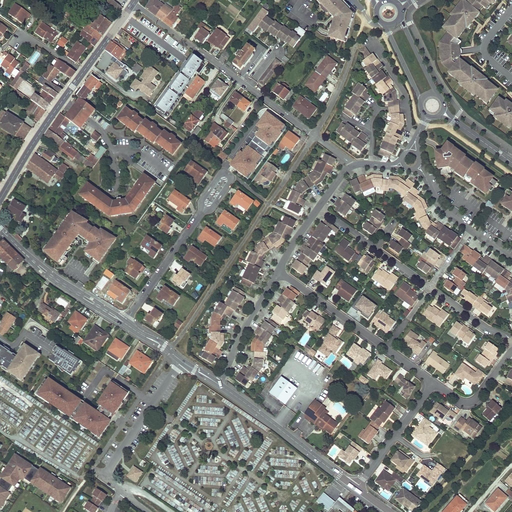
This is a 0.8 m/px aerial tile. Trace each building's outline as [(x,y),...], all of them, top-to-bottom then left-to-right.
[(122,8),(112,0),(107,0),(106,3),(119,13),(122,8)] [(164,6),(155,0),(151,0),(146,8),(156,16),(164,6)] [(342,0),(317,0),(331,15),(334,18),(329,33),(328,36),(346,43),(355,13),(342,0)] [(472,92),(475,94),(483,101),(485,98),(488,101),(495,92),(492,89),(494,87),(486,80),(486,79),(466,63),(466,64),(463,61),(460,64),(457,61),(459,58),(460,58),(458,44),(461,41),(454,36),(457,33),(459,35),(466,27),(467,27),(472,22),(471,21),(474,18),(475,18),(477,15),(475,14),(477,11),(479,9),(482,5),(485,8),(488,4),(489,4),(491,2),(492,0),(494,1),(495,0),(467,0),(466,2),(465,1),(463,3),(461,2),(459,5),(459,6),(456,9),(453,12),(455,13),(453,16),(446,24),(449,26),(446,29),(449,32),(444,37),(441,41),(442,41),(444,43),(444,51),(443,51),(443,54),(444,54),(444,60),(442,61),(441,62),(443,64),(444,64),(447,67),(450,70),(454,72),(451,75),(460,81),(462,83),(461,85),(471,93),(472,92)] [(173,9),(164,22),(172,28),(179,18),(175,15),(181,7),(179,5),(179,4),(177,3),(173,9)] [(30,14),(16,4),(8,14),(21,23),(25,18),(23,17),(25,15),(28,17),(30,14)] [(164,6),(156,16),(164,22),(173,9),(165,4),(164,6)] [(179,18),(172,28),(180,34),(186,26),(189,28),(194,22),(191,21),(192,20),(191,19),(191,18),(187,16),(186,19),(184,18),(182,20),(180,19),(184,14),(183,13),(179,18)] [(102,36),(111,23),(100,15),(94,24),(89,21),(87,25),(102,36)] [(286,40),(290,43),(295,36),(294,35),(293,33),(292,32),(290,34),(288,32),(288,29),(283,26),(282,28),(281,27),(281,25),(278,22),(275,23),(275,22),(274,24),(272,22),(272,21),(269,18),(267,18),(265,17),(259,26),(268,32),(268,31),(276,37),(277,36),(285,41),(286,40)] [(56,32),(42,23),(35,33),(43,38),(44,37),(45,35),(50,38),(49,41),(52,43),(57,36),(54,35),(56,32)] [(102,36),(87,25),(83,31),(98,42),(102,36)] [(205,25),(195,38),(203,44),(210,35),(207,33),(210,29),(205,25)] [(229,38),(217,29),(208,41),(218,48),(220,45),(223,47),(229,38)] [(94,47),(98,42),(83,31),(79,36),(82,38),(78,43),(86,48),(89,44),(93,46),(94,47)] [(7,33),(1,38),(5,43),(11,38),(7,33)] [(127,51),(112,41),(105,51),(119,61),(127,51)] [(78,43),(77,42),(72,49),(81,56),(87,49),(86,48),(78,43)] [(250,58),(255,51),(248,45),(242,52),(238,50),(235,54),(239,57),(233,65),(241,70),(246,62),(248,64),(251,59),(250,58)] [(365,48),(360,52),(365,59),(371,55),(365,48)] [(81,56),(72,49),(67,57),(76,64),(81,56)] [(231,54),(225,50),(221,56),(227,60),(231,54)] [(365,59),(363,61),(368,67),(371,65),(374,67),(380,63),(377,59),(377,60),(372,54),(371,55),(365,59)] [(14,59),(9,55),(1,65),(7,70),(6,72),(11,75),(19,64),(15,62),(14,62),(13,61),(14,59)] [(193,55),(181,72),(191,79),(203,63),(193,55)] [(325,79),(337,64),(327,57),(316,72),(325,79)] [(275,58),(259,81),(264,85),(281,62),(275,58)] [(66,65),(58,60),(53,67),(59,71),(59,72),(70,79),(71,80),(76,72),(66,65)] [(116,79),(126,66),(119,61),(116,65),(115,64),(111,70),(110,69),(107,73),(116,79)] [(138,75),(143,68),(137,63),(132,70),(138,75)] [(368,67),(366,69),(372,78),(380,73),(377,70),(379,68),(382,66),(380,63),(374,67),(371,65),(368,67)] [(27,74),(30,69),(25,65),(21,70),(25,73),(27,74)] [(50,65),(42,77),(51,82),(54,78),(59,72),(59,71),(53,67),(50,65)] [(135,79),(130,86),(136,91),(139,86),(143,89),(142,91),(149,97),(155,88),(149,84),(158,73),(149,67),(141,78),(144,80),(142,83),(135,79)] [(20,70),(17,75),(21,78),(25,73),(21,70),(20,70)] [(380,73),(372,78),(377,84),(378,84),(382,81),(384,84),(388,81),(390,79),(388,76),(386,77),(382,71),(380,73)] [(325,79),(316,72),(306,85),(315,92),(325,79)] [(180,74),(170,88),(180,95),(190,81),(180,74)] [(99,82),(92,76),(84,86),(91,91),(95,87),(99,82)] [(51,82),(42,77),(38,82),(44,86),(45,86),(58,95),(61,90),(51,82)] [(193,99),(204,82),(197,77),(185,94),(193,99)] [(65,86),(54,78),(51,82),(61,90),(65,86)] [(377,84),(376,85),(383,95),(388,91),(389,90),(388,89),(389,88),(388,86),(390,85),(393,83),(390,79),(388,81),(384,84),(382,81),(378,84),(377,84)] [(222,85),(218,82),(211,90),(221,97),(228,87),(223,84),(222,85)] [(290,93),(277,83),(271,91),(284,101),(285,99),(288,102),(295,92),(292,90),(290,93)] [(359,84),(352,93),(355,95),(358,98),(361,94),(367,99),(370,95),(368,94),(363,91),(365,88),(359,84)] [(45,92),(54,99),(58,95),(45,86),(44,86),(42,90),(45,92)] [(84,101),(91,91),(84,86),(77,96),(80,98),(84,101)] [(388,91),(383,95),(384,97),(385,106),(389,105),(398,104),(398,100),(395,100),(394,91),(391,87),(389,88),(388,89),(389,90),(388,91)] [(24,95),(15,89),(13,91),(22,97),(24,95)] [(169,90),(156,107),(166,114),(179,97),(169,90)] [(54,99),(45,92),(40,98),(50,105),(54,99)] [(325,92),(320,98),(324,101),(328,95),(325,92)] [(243,98),(236,93),(229,102),(236,107),(243,98)] [(358,98),(355,95),(351,101),(359,108),(364,102),(365,102),(367,99),(361,94),(358,98)] [(40,98),(37,95),(32,101),(34,103),(39,106),(45,111),(50,105),(40,98)] [(302,114),(309,119),(316,109),(310,104),(312,102),(305,97),(304,99),(300,97),(293,107),(297,110),(298,108),(303,112),(302,114)] [(80,130),(95,110),(84,101),(80,98),(65,118),(78,128),(80,130)] [(250,103),(243,98),(236,107),(244,112),(250,103)] [(511,105),(511,106),(505,101),(504,102),(498,98),(490,109),(494,112),(493,113),(496,114),(495,115),(497,117),(496,119),(499,121),(500,121),(504,123),(506,121),(509,123),(511,125),(511,105)] [(359,108),(351,101),(343,112),(351,118),(353,115),(355,116),(360,108),(359,108)] [(31,118),(39,106),(34,103),(26,114),(31,118)] [(45,111),(39,106),(31,118),(37,122),(46,111),(45,111)] [(133,113),(126,108),(117,120),(121,122),(121,121),(125,124),(133,113)] [(194,113),(186,123),(193,129),(199,121),(198,120),(203,113),(197,108),(196,110),(194,108),(191,111),(194,113)] [(31,128),(2,110),(0,113),(0,127),(23,141),(31,128)] [(399,110),(389,112),(390,115),(392,115),(392,120),(391,123),(398,126),(397,126),(399,127),(402,120),(402,114),(399,114),(399,110)] [(170,153),(173,155),(182,144),(175,139),(176,137),(173,135),(171,136),(164,131),(162,133),(155,127),(156,126),(153,124),(152,125),(145,120),(144,121),(136,116),(137,115),(134,112),(133,113),(125,124),(124,125),(128,128),(128,126),(132,129),(132,130),(134,133),(136,131),(139,133),(140,132),(144,135),(144,136),(147,138),(147,137),(151,140),(151,141),(154,144),(155,142),(159,144),(159,143),(164,146),(163,147),(166,150),(167,149),(171,152),(170,153)] [(65,118),(60,114),(53,125),(63,133),(68,125),(76,131),(78,128),(65,118)] [(227,134),(214,123),(209,130),(212,132),(205,141),(215,148),(220,141),(221,141),(227,134)] [(346,126),(342,123),(335,132),(346,140),(353,131),(354,129),(346,124),(346,126)] [(398,126),(391,123),(386,133),(387,134),(393,136),(395,133),(400,135),(402,131),(398,130),(396,129),(397,126),(398,126)] [(63,133),(53,125),(49,130),(63,141),(66,137),(62,134),(63,133)] [(198,127),(190,139),(192,140),(201,129),(198,127)] [(63,141),(49,130),(46,136),(60,147),(74,159),(74,158),(78,153),(63,141)] [(96,142),(101,136),(94,131),(90,137),(96,142)] [(353,131),(346,140),(352,144),(356,139),(359,141),(364,135),(361,133),(359,135),(353,131)] [(295,137),(288,132),(280,143),(278,146),(283,150),(286,146),(292,150),(298,141),(294,138),(295,137)] [(393,136),(387,134),(384,141),(394,145),(397,138),(398,139),(400,135),(395,133),(393,136)] [(356,139),(352,144),(352,145),(361,152),(367,144),(364,141),(367,137),(364,135),(359,141),(356,139)] [(243,142),(237,137),(228,149),(233,153),(231,155),(237,160),(247,147),(242,143),(243,142)] [(394,145),(384,141),(379,153),(389,157),(390,153),(392,154),(394,149),(392,148),(392,147),(394,147),(394,145)] [(435,152),(438,166),(445,165),(445,167),(455,171),(456,170),(465,176),(466,174),(473,178),(471,180),(472,183),(474,184),(476,181),(479,183),(477,186),(482,190),(483,189),(487,192),(491,186),(494,187),(498,182),(492,178),(493,177),(483,170),(484,169),(475,162),(473,164),(467,160),(468,159),(458,153),(459,152),(453,148),(454,146),(448,142),(443,149),(443,151),(439,152),(435,152)] [(98,160),(106,150),(100,145),(92,156),(98,160)] [(74,159),(60,147),(59,149),(73,160),(74,159)] [(54,155),(55,154),(48,150),(46,153),(45,152),(43,156),(53,163),(54,162),(55,163),(57,161),(59,163),(59,162),(58,161),(56,157),(55,156),(54,155)] [(267,151),(247,179),(252,183),(254,180),(266,162),(271,155),(269,153),(269,152),(267,151)] [(218,157),(226,160),(228,155),(221,152),(218,157)] [(81,163),(85,158),(78,153),(74,158),(81,163)] [(58,171),(35,154),(26,168),(48,184),(54,177),(55,174),(62,179),(63,178),(65,179),(67,177),(63,174),(58,171)] [(92,156),(91,154),(87,160),(94,165),(98,160),(92,156)] [(323,160),(322,162),(326,164),(324,168),(332,171),(333,167),(332,167),(336,160),(331,158),(325,155),(323,160)] [(83,164),(91,170),(94,165),(87,160),(86,159),(83,164)] [(322,162),(320,161),(315,172),(321,175),(322,174),(323,174),(324,172),(326,173),(330,175),(332,171),(324,168),(326,164),(322,162)] [(206,172),(191,162),(185,171),(195,178),(193,180),(199,184),(206,172)] [(277,169),(266,162),(254,180),(258,182),(258,181),(264,185),(269,184),(275,175),(274,174),(277,169)] [(66,172),(68,168),(62,164),(58,171),(63,174),(65,171),(66,172)] [(321,175),(315,172),(314,174),(309,177),(306,179),(311,187),(314,185),(315,185),(323,180),(325,175),(323,174),(322,174),(321,175)] [(153,186),(155,183),(143,175),(139,181),(138,179),(133,186),(135,187),(126,198),(125,197),(123,200),(123,202),(121,202),(121,201),(121,198),(117,199),(117,201),(118,203),(116,203),(116,201),(113,199),(112,201),(101,192),(102,191),(95,186),(94,188),(88,183),(80,195),(83,197),(84,196),(88,199),(87,200),(90,203),(91,201),(95,205),(95,206),(101,210),(102,209),(106,212),(105,213),(108,216),(109,214),(111,215),(111,217),(117,216),(117,214),(125,213),(126,214),(131,213),(131,212),(133,210),(135,212),(137,209),(135,207),(139,203),(140,204),(145,198),(143,197),(146,192),(148,193),(150,190),(148,189),(151,185),(153,186)] [(360,186),(362,190),(363,193),(374,188),(370,181),(369,182),(369,180),(366,182),(365,179),(364,176),(360,178),(363,185),(360,186)] [(373,176),(368,178),(369,180),(369,182),(370,181),(374,188),(376,187),(381,188),(380,190),(384,191),(385,181),(381,180),(382,177),(373,176)] [(357,180),(350,183),(355,193),(362,190),(360,186),(363,185),(360,178),(356,179),(357,180)] [(385,181),(384,191),(388,191),(389,189),(394,189),(395,191),(400,184),(401,185),(402,183),(403,182),(399,179),(390,178),(389,181),(385,181)] [(311,187),(306,179),(296,185),(297,187),(295,192),(301,195),(303,192),(304,192),(311,187)] [(400,184),(395,191),(405,197),(412,188),(414,185),(407,180),(405,183),(404,185),(402,183),(401,185),(400,184)] [(405,197),(403,200),(413,207),(417,201),(416,200),(417,199),(415,197),(416,195),(418,192),(412,188),(405,197)] [(511,191),(509,189),(505,195),(508,196),(503,203),(507,205),(507,206),(511,210),(511,191)] [(190,201),(175,191),(169,200),(178,207),(177,209),(182,213),(190,201)] [(295,192),(293,191),(288,202),(291,203),(295,205),(297,202),(303,205),(305,201),(300,199),(301,195),(295,192)] [(237,204),(247,211),(253,202),(241,193),(238,197),(236,195),(230,203),(235,206),(237,204)] [(339,198),(336,202),(342,206),(345,203),(351,207),(355,201),(347,195),(343,201),(339,198)] [(417,201),(413,207),(415,208),(417,213),(414,214),(416,217),(425,214),(423,210),(426,209),(422,200),(418,197),(417,199),(416,200),(417,201)] [(491,202),(488,200),(486,203),(484,206),(487,208),(490,210),(492,207),(494,204),(491,202)] [(26,208),(14,201),(7,212),(17,218),(15,221),(21,224),(25,215),(22,213),(26,208)] [(295,205),(291,203),(290,206),(288,210),(298,215),(301,208),(302,208),(303,205),(297,202),(295,205)] [(336,202),(334,205),(337,207),(339,209),(337,212),(344,217),(351,207),(345,203),(342,206),(336,202)] [(370,220),(378,226),(383,219),(385,217),(376,210),(372,216),(373,217),(370,220)] [(233,230),(239,221),(227,213),(225,217),(222,215),(217,223),(221,226),(223,224),(233,230)] [(86,240),(91,244),(92,245),(89,247),(85,252),(86,253),(92,257),(94,259),(99,263),(108,251),(107,250),(109,247),(108,246),(112,242),(113,242),(115,239),(101,230),(100,232),(94,228),(93,229),(86,224),(87,222),(74,214),(72,216),(69,220),(67,219),(63,224),(65,225),(59,233),(56,237),(48,246),(44,251),(52,259),(60,265),(63,261),(65,262),(68,258),(65,256),(68,252),(67,251),(72,244),(75,240),(80,233),(88,239),(86,240)] [(425,214),(416,217),(421,228),(423,227),(427,230),(430,226),(431,225),(428,223),(428,222),(427,219),(425,214)] [(169,228),(173,222),(166,217),(161,224),(162,225),(159,228),(168,234),(171,230),(169,228)] [(285,217),(282,224),(286,226),(285,230),(291,233),(293,230),(292,229),(295,222),(285,217)] [(430,226),(433,228),(435,225),(427,219),(428,222),(428,223),(431,225),(430,226)] [(367,223),(363,229),(371,235),(373,232),(378,226),(370,220),(368,223),(367,223)] [(329,229),(332,225),(325,221),(323,225),(321,224),(318,227),(320,229),(319,230),(318,229),(317,231),(326,238),(331,231),(329,229)] [(282,224),(280,223),(274,234),(281,237),(282,236),(283,237),(284,234),(286,235),(290,237),(291,233),(285,230),(286,226),(282,224)] [(427,230),(426,233),(435,239),(437,237),(439,234),(436,231),(441,225),(437,223),(435,225),(433,228),(430,226),(427,230)] [(439,234),(437,237),(443,241),(450,232),(443,228),(444,227),(441,225),(436,231),(439,234)] [(401,231),(398,235),(402,238),(404,239),(401,242),(408,247),(410,244),(407,242),(412,236),(402,229),(401,231)] [(205,240),(215,247),(220,238),(209,230),(206,234),(203,232),(198,239),(203,243),(205,240)] [(312,237),(309,240),(315,245),(318,241),(322,244),(326,238),(317,231),(312,238),(312,237)] [(450,232),(443,241),(454,249),(455,248),(461,239),(453,234),(453,235),(450,232)] [(281,237),(274,234),(273,236),(269,239),(268,237),(265,239),(271,248),(274,246),(275,247),(283,242),(285,238),(283,237),(282,236),(281,237)] [(159,245),(147,237),(141,245),(151,252),(149,255),(154,258),(159,251),(156,249),(159,245)] [(271,248),(265,239),(254,246),(257,249),(254,254),(260,256),(261,257),(263,253),(263,254),(271,248)] [(316,255),(323,245),(322,244),(318,241),(315,245),(309,240),(307,244),(310,246),(312,247),(310,250),(316,255)] [(347,247),(349,244),(343,240),(335,252),(344,258),(347,257),(350,260),(355,253),(348,248),(348,249),(346,248),(347,247)] [(0,256),(9,246),(3,241),(0,243),(0,256)] [(408,247),(401,242),(399,246),(397,245),(393,242),(390,246),(389,247),(398,254),(402,248),(405,250),(408,247)] [(0,257),(8,265),(18,255),(9,246),(0,256),(0,257)] [(311,261),(316,255),(310,250),(308,249),(303,255),(302,254),(299,258),(307,263),(310,260),(311,261)] [(421,257),(425,259),(433,265),(437,258),(439,256),(431,249),(427,254),(425,252),(421,257)] [(191,260),(201,267),(207,258),(195,250),(193,253),(190,252),(185,259),(189,263),(191,260)] [(466,255),(463,260),(468,263),(471,266),(473,267),(478,260),(479,258),(476,256),(477,255),(470,250),(466,255)] [(254,254),(252,253),(247,263),(250,264),(254,266),(255,263),(262,266),(264,262),(258,260),(260,256),(254,254)] [(14,271),(24,261),(18,255),(8,265),(6,267),(7,268),(8,266),(13,270),(14,271)] [(371,263),(372,261),(367,257),(366,259),(365,260),(362,258),(357,265),(360,267),(359,268),(365,272),(366,270),(369,273),(373,266),(370,264),(371,263)] [(478,260),(473,267),(482,274),(483,272),(487,267),(484,265),(488,259),(485,257),(483,259),(481,262),(478,260)] [(143,274),(146,270),(130,258),(127,263),(131,266),(129,269),(131,270),(128,273),(128,274),(136,280),(139,275),(137,274),(139,271),(141,272),(143,274)] [(302,276),(307,269),(304,267),(307,263),(299,258),(294,265),(296,267),(295,268),(294,267),(292,269),(302,276)] [(422,262),(417,268),(426,274),(428,271),(433,265),(425,259),(423,262),(422,262)] [(491,262),(488,259),(484,265),(487,267),(483,272),(486,274),(490,277),(497,267),(491,262)] [(254,266),(250,264),(246,271),(256,276),(260,269),(262,266),(255,263),(254,266)] [(317,271),(312,279),(315,281),(316,280),(320,283),(324,286),(333,272),(326,267),(321,274),(317,271)] [(482,274),(473,267),(471,269),(481,276),(482,274)] [(497,267),(490,277),(494,280),(496,281),(499,276),(503,279),(507,272),(503,270),(503,271),(497,267)] [(458,278),(456,281),(463,286),(465,283),(462,281),(466,275),(457,268),(455,270),(453,274),(457,277),(458,278)] [(185,283),(190,276),(182,270),(177,277),(176,275),(173,280),(181,286),(183,282),(185,283)] [(378,270),(372,279),(376,281),(377,279),(380,281),(379,283),(389,291),(397,279),(391,274),(389,276),(388,278),(386,277),(388,275),(382,271),(381,272),(378,270)] [(256,276),(246,271),(240,283),(250,288),(252,284),(253,284),(255,280),(253,279),(254,278),(255,278),(256,276)] [(496,281),(495,283),(504,290),(509,283),(508,282),(509,281),(507,280),(508,278),(510,275),(507,272),(503,279),(499,276),(496,281)] [(340,280),(334,288),(338,291),(336,294),(340,297),(340,295),(342,296),(341,298),(348,303),(356,292),(340,280)] [(445,284),(444,286),(453,293),(457,287),(460,289),(463,286),(456,281),(454,284),(452,283),(448,280),(445,284)] [(127,290),(115,282),(110,290),(119,297),(117,300),(122,303),(127,296),(124,295),(127,290)] [(412,307),(418,298),(415,296),(416,295),(410,291),(409,293),(407,292),(409,290),(410,288),(403,283),(395,295),(405,302),(407,300),(410,303),(408,305),(412,307)] [(504,290),(495,283),(493,285),(503,292),(504,290)] [(288,300),(292,302),(298,293),(291,287),(289,290),(287,289),(283,295),(288,300)] [(163,299),(173,306),(179,298),(167,289),(164,293),(162,291),(157,299),(161,302),(163,299)] [(237,304),(239,306),(240,304),(239,303),(240,302),(242,303),(244,299),(243,298),(245,294),(236,289),(229,300),(237,304)] [(469,292),(464,298),(470,302),(473,304),(474,303),(477,306),(482,299),(479,296),(478,298),(475,296),(469,292)] [(282,295),(278,301),(281,303),(283,304),(280,308),(287,313),(294,304),(292,302),(288,300),(283,295),(282,295)] [(360,295),(351,308),(369,320),(377,308),(360,295)] [(482,299),(477,306),(480,308),(479,309),(482,311),(488,315),(492,309),(487,305),(484,303),(485,301),(482,299)] [(233,311),(237,304),(229,300),(225,306),(227,307),(225,311),(230,314),(232,310),(233,311)] [(221,304),(215,314),(219,317),(220,318),(222,314),(224,315),(228,317),(230,314),(225,311),(227,307),(225,306),(221,304)] [(49,313),(41,305),(36,312),(43,318),(41,320),(46,324),(47,322),(51,326),(58,317),(53,313),(52,314),(51,315),(49,314),(49,313)] [(429,306),(423,315),(426,317),(427,315),(430,317),(429,319),(439,327),(448,315),(441,310),(440,312),(438,314),(437,313),(438,311),(433,307),(432,308),(429,306)] [(277,311),(275,309),(272,313),(274,314),(271,318),(280,324),(287,313),(280,308),(278,307),(277,309),(278,310),(277,311)] [(157,323),(162,315),(154,310),(150,316),(148,315),(145,320),(153,325),(156,321),(157,323)] [(79,314),(75,312),(68,322),(80,331),(86,321),(79,316),(79,314)] [(319,330),(325,321),(319,316),(318,317),(311,312),(305,322),(312,327),(312,326),(319,330)] [(0,326),(1,327),(0,328),(0,330),(5,335),(16,319),(7,313),(3,320),(4,321),(0,326)] [(209,331),(218,331),(218,322),(218,321),(217,320),(219,317),(215,314),(212,318),(212,327),(209,327),(209,331)] [(380,329),(387,334),(395,323),(388,318),(387,319),(381,315),(380,316),(377,314),(371,321),(374,324),(381,328),(380,329)] [(265,331),(270,335),(277,325),(269,320),(267,323),(265,322),(261,328),(265,331)] [(456,322),(450,331),(456,335),(457,335),(460,337),(466,329),(459,324),(456,322)] [(106,334),(95,326),(84,342),(97,352),(104,341),(102,340),(106,334)] [(254,333),(257,336),(259,337),(257,340),(259,341),(258,342),(264,346),(271,336),(270,335),(265,331),(261,328),(259,327),(254,333)] [(339,331),(333,327),(325,338),(327,340),(324,343),(321,348),(326,352),(329,347),(336,352),(343,343),(337,339),(335,340),(333,339),(334,337),(339,331)] [(472,333),(466,329),(460,337),(463,339),(462,340),(469,344),(475,336),(472,333)] [(211,339),(210,341),(217,346),(216,347),(218,347),(221,342),(221,340),(220,340),(220,333),(218,333),(218,331),(209,331),(209,333),(211,333),(211,339)] [(410,331),(403,340),(405,341),(409,344),(408,346),(415,351),(413,353),(417,356),(426,344),(421,341),(420,343),(416,341),(418,338),(410,331)] [(80,340),(81,338),(77,336),(72,344),(75,346),(80,340)] [(254,352),(254,356),(264,357),(264,353),(262,353),(263,347),(264,346),(258,342),(259,341),(257,340),(255,338),(252,343),(251,346),(252,346),(252,352),(254,352)] [(121,359),(129,348),(116,340),(106,354),(117,361),(119,358),(121,359)] [(204,352),(205,352),(211,356),(213,352),(218,355),(219,352),(216,350),(214,349),(216,346),(216,347),(217,346),(210,341),(204,352)] [(485,350),(483,353),(491,358),(495,352),(497,349),(489,343),(484,349),(485,350)] [(40,354),(24,344),(16,357),(6,371),(22,382),(40,354)] [(16,357),(0,345),(0,367),(6,371),(16,357)] [(346,355),(354,360),(355,359),(360,363),(362,364),(370,355),(365,351),(365,352),(361,350),(354,345),(346,355)] [(81,363),(57,346),(53,352),(46,360),(71,377),(81,363)] [(326,352),(321,348),(319,351),(326,356),(331,350),(335,353),(336,352),(329,347),(326,352)] [(144,373),(152,361),(137,352),(129,364),(130,364),(144,373)] [(205,352),(201,360),(210,365),(214,357),(216,359),(218,355),(213,352),(211,356),(205,352)] [(433,352),(425,364),(429,366),(430,365),(435,369),(436,368),(438,369),(437,370),(443,374),(449,365),(436,356),(437,355),(433,352)] [(480,355),(475,361),(484,368),(486,365),(491,358),(483,353),(481,356),(480,355)] [(254,365),(251,369),(257,373),(261,369),(262,360),(264,361),(264,357),(254,356),(253,363),(253,364),(254,365)] [(378,360),(367,375),(371,378),(376,377),(378,375),(385,380),(391,372),(383,366),(380,367),(378,366),(380,364),(381,363),(378,360)] [(474,385),(480,377),(462,364),(454,375),(462,381),(464,378),(466,379),(466,378),(468,379),(467,380),(474,385)] [(122,376),(127,368),(123,365),(118,373),(122,376)] [(318,365),(313,372),(320,376),(325,369),(318,365)] [(243,367),(240,370),(247,375),(245,378),(248,381),(251,383),(257,373),(251,369),(250,368),(248,370),(246,369),(244,368),(243,367)] [(239,374),(235,380),(244,387),(248,381),(245,378),(247,375),(240,370),(238,374),(239,374)] [(86,402),(45,373),(30,394),(71,423),(86,402)] [(363,383),(367,377),(362,373),(358,379),(363,383)] [(401,397),(406,400),(414,388),(410,384),(409,386),(408,385),(408,383),(403,379),(403,378),(399,375),(394,382),(399,385),(399,384),(405,388),(404,389),(403,391),(405,392),(401,397)] [(281,378),(270,393),(285,405),(296,389),(281,378)] [(97,405),(114,416),(130,393),(113,381),(97,405)] [(322,412),(325,408),(315,400),(305,414),(305,418),(309,421),(310,420),(314,423),(315,422),(322,412)] [(482,417),(488,422),(500,409),(492,401),(486,407),(488,408),(489,409),(488,411),(482,417)] [(375,412),(369,420),(371,422),(379,427),(382,423),(383,424),(387,419),(384,417),(385,416),(386,417),(387,416),(389,417),(394,409),(385,402),(379,410),(377,413),(375,412)] [(437,403),(430,412),(443,421),(443,422),(449,426),(456,416),(450,411),(449,413),(443,408),(437,403)] [(114,421),(89,405),(76,425),(101,442),(114,421)] [(325,414),(322,412),(315,422),(318,424),(325,414)] [(325,429),(331,433),(338,424),(325,414),(318,424),(325,429)] [(475,429),(478,426),(468,419),(465,422),(460,418),(453,428),(458,432),(460,430),(473,439),(479,431),(475,429)] [(431,423),(424,419),(418,428),(416,431),(414,433),(415,438),(419,441),(421,439),(428,445),(437,434),(428,428),(431,423)] [(379,427),(371,422),(368,426),(376,431),(379,427)] [(376,431),(368,426),(364,431),(366,432),(360,439),(368,445),(377,432),(376,431)] [(353,443),(350,447),(352,444),(357,447),(355,450),(359,454),(362,450),(353,443)] [(352,444),(350,447),(345,453),(341,459),(349,465),(352,461),(353,459),(355,460),(359,454),(355,450),(357,447),(352,444)] [(405,471),(406,472),(414,462),(406,456),(403,457),(397,452),(391,461),(397,466),(405,471)] [(17,455),(16,457),(25,463),(27,461),(17,455)] [(0,511),(6,503),(4,502),(14,486),(16,488),(20,481),(22,479),(30,485),(31,485),(33,484),(42,490),(57,500),(57,499),(63,503),(68,495),(68,496),(73,489),(42,469),(41,471),(27,461),(25,463),(16,457),(3,476),(4,477),(0,483),(0,511)] [(426,480),(433,485),(444,470),(438,464),(432,473),(431,474),(429,473),(430,472),(423,467),(417,476),(424,482),(426,480)] [(397,466),(395,468),(403,474),(405,471),(397,466)] [(142,472),(137,469),(133,467),(130,471),(127,476),(135,482),(142,472)] [(397,482),(400,478),(393,473),(390,477),(383,471),(374,483),(388,492),(396,481),(397,482)] [(14,486),(4,502),(6,503),(16,488),(14,486)] [(103,502),(107,495),(97,489),(93,495),(95,496),(91,503),(89,502),(85,508),(90,511),(95,511),(98,508),(97,507),(102,501),(103,502)] [(492,511),(494,511),(507,498),(498,489),(486,503),(491,509),(490,510),(492,511)] [(409,507),(407,509),(410,511),(413,511),(422,504),(403,490),(395,501),(402,506),(404,504),(409,507)] [(468,502),(459,494),(456,497),(465,505),(468,502)] [(456,497),(442,511),(458,511),(465,505),(456,497)]
